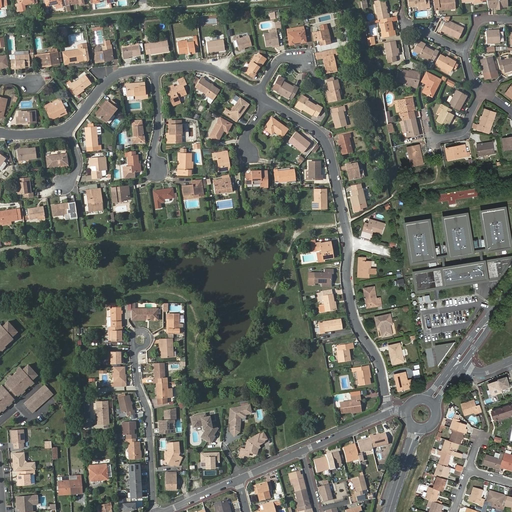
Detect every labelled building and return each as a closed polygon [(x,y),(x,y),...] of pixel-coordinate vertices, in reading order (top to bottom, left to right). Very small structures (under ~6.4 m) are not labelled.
[(382,19),(390,18),(389,14),(388,14),(384,0),(382,0),(375,2),(379,20),(382,19)] [(427,7),(427,8),(430,8),(429,1),(426,1),(425,0),(409,0),(410,7),(416,7),(415,5),(419,5),(419,6),(419,8),(427,7)] [(452,8),(452,10),(456,9),(454,0),(434,0),(435,9),(439,9),(452,8)] [(486,0),(489,8),(496,7),(502,6),(502,7),(507,6),(506,0),(486,0)] [(393,21),(393,18),(390,18),(382,19),(383,23),(381,24),(383,37),(396,35),(395,30),(393,30),(391,22),(393,21)] [(444,23),(441,30),(445,31),(445,33),(453,36),(454,34),(460,37),(464,28),(449,22),(449,24),(448,25),(444,23)] [(287,29),(289,45),(295,44),(294,42),(301,41),(301,43),(306,42),(304,30),(304,26),(287,29)] [(321,45),(331,43),(327,29),(312,32),(314,40),(319,39),(321,45)] [(486,31),(487,43),(500,42),(500,30),(486,31)] [(264,34),(266,46),(279,44),(277,32),(264,34)] [(189,52),(189,54),(195,53),(195,48),(198,47),(196,35),(193,36),(193,39),(187,40),(178,42),(179,54),(186,53),(189,52)] [(236,40),(239,50),(245,48),(244,47),(252,45),(249,36),(240,38),(239,35),(233,37),(234,40),(236,40)] [(207,42),(209,52),(225,50),(223,39),(207,42)] [(149,43),(151,54),(169,51),(167,40),(149,43)] [(397,48),(396,41),(386,43),(389,58),(390,63),(395,62),(397,61),(396,56),(398,56),(398,53),(397,48)] [(414,50),(420,54),(419,56),(430,61),(431,59),(434,61),(439,52),(435,50),(434,52),(424,46),(425,45),(419,41),(414,50)] [(67,52),(69,62),(88,59),(86,49),(86,44),(78,45),(78,50),(67,52)] [(122,47),(124,59),(129,58),(129,56),(140,55),(138,44),(122,47)] [(104,60),(113,58),(111,45),(103,47),(104,51),(95,52),(97,62),(104,61),(104,60)] [(333,56),(332,49),(322,51),(323,58),(327,73),(337,70),(333,56)] [(322,51),(315,53),(317,59),(323,58),(322,51)] [(37,55),(39,65),(43,65),(43,66),(49,65),(48,64),(59,62),(57,52),(37,55)] [(255,56),(246,68),(244,72),(252,77),(258,68),(259,69),(264,62),(263,61),(265,58),(259,53),(256,57),(255,56)] [(33,55),(29,55),(15,56),(15,55),(10,55),(11,59),(8,60),(9,68),(11,68),(11,69),(16,68),(16,67),(25,67),(30,66),(30,60),(33,60),(33,55)] [(447,59),(441,55),(436,64),(451,72),(456,63),(452,61),(453,60),(448,57),(447,59)] [(501,57),(498,58),(501,69),(504,69),(504,71),(511,69),(511,58),(502,61),(501,57)] [(481,60),(484,75),(496,72),(493,58),(481,60)] [(418,89),(422,73),(416,72),(416,73),(410,72),(402,70),(401,73),(398,73),(397,78),(400,79),(400,82),(407,84),(413,85),(413,87),(413,88),(418,89)] [(429,83),(428,84),(424,92),(432,96),(436,87),(437,88),(441,80),(427,73),(424,80),(429,83)] [(67,84),(75,94),(83,88),(91,83),(85,75),(72,84),(71,82),(67,84)] [(195,86),(206,94),(213,100),(220,90),(201,77),(195,86)] [(333,77),(326,79),(329,91),(332,102),(341,99),(338,89),(340,89),(338,79),(334,80),(333,77)] [(166,88),(173,105),(180,102),(178,97),(186,94),(182,85),(186,83),(184,78),(178,80),(179,85),(174,87),(174,85),(166,88)] [(454,87),(457,83),(448,79),(446,83),(454,87)] [(283,81),(277,92),(288,98),(290,96),(293,98),(299,88),(294,85),(293,87),(283,81)] [(135,85),(127,86),(128,95),(136,95),(137,98),(147,97),(147,94),(145,94),(144,82),(135,83),(135,85)] [(458,91),(450,106),(458,110),(461,105),(462,105),(467,96),(458,91)] [(244,108),(247,103),(236,95),(233,99),(238,102),(231,112),(226,109),(224,112),(236,121),(245,109),(244,108)] [(302,95),(297,104),(303,108),(302,109),(312,115),(313,114),(317,117),(321,109),(307,100),(308,99),(302,95)] [(399,101),(401,112),(415,109),(412,98),(399,101)] [(64,107),(63,104),(61,99),(52,103),(51,103),(45,105),(51,119),(59,116),(59,115),(66,111),(64,107)] [(103,109),(98,115),(106,122),(119,106),(112,100),(109,103),(107,102),(102,108),(103,109)] [(333,114),(336,127),(347,125),(343,111),(345,110),(344,106),(332,109),(334,113),(333,114)] [(446,106),(437,121),(447,127),(454,115),(450,113),(452,109),(446,106)] [(487,128),(492,129),(497,113),(487,109),(481,126),(480,125),(479,129),(486,132),(487,128)] [(26,122),(36,121),(35,111),(18,112),(19,117),(16,117),(16,124),(26,123),(26,122)] [(402,118),(403,121),(406,120),(415,118),(414,111),(407,113),(408,117),(402,118)] [(220,118),(210,137),(218,141),(224,130),(227,132),(232,124),(220,118)] [(272,118),(264,128),(272,134),(274,131),(282,137),(288,129),(272,118)] [(419,135),(415,118),(406,120),(409,131),(410,137),(419,135)] [(139,141),(145,140),(144,137),(143,125),(141,125),(141,121),(132,121),(134,137),(133,138),(133,143),(139,143),(139,141)] [(170,125),(170,133),(170,142),(182,142),(181,121),(172,121),(172,125),(170,125)] [(94,127),(88,128),(86,128),(88,150),(101,149),(101,145),(98,146),(96,127),(94,127)] [(289,141),(303,152),(310,144),(296,132),(289,141)] [(339,140),(342,154),(353,152),(349,137),(351,137),(350,133),(338,136),(339,139),(339,140)] [(484,145),(483,143),(478,144),(480,156),(497,154),(495,143),(484,145)] [(448,149),(450,160),(468,156),(466,145),(448,149)] [(411,153),(414,167),(424,165),(421,151),(422,150),(421,146),(409,149),(410,153),(411,153)] [(17,150),(18,160),(37,158),(35,148),(28,149),(28,148),(17,150)] [(139,171),(138,164),(137,155),(136,155),(135,151),(127,152),(129,166),(123,167),(125,178),(135,177),(134,172),(139,171)] [(217,156),(218,159),(219,171),(228,170),(227,163),(229,163),(228,154),(224,155),(223,152),(213,153),(213,157),(217,156)] [(192,154),(181,153),(180,170),(178,169),(178,170),(177,174),(187,175),(188,170),(191,170),(191,162),(192,154)] [(47,156),(48,167),(67,164),(66,154),(47,156)] [(296,159),(301,164),(305,159),(299,155),(296,159)] [(91,166),(93,166),(96,166),(97,171),(94,171),(92,171),(93,179),(103,178),(103,175),(105,175),(106,174),(106,170),(107,170),(105,157),(90,158),(91,166)] [(356,163),(360,178),(365,177),(361,161),(356,163)] [(309,162),(310,179),(323,179),(323,175),(321,175),(321,162),(309,162)] [(349,169),(352,180),(360,178),(356,163),(346,165),(348,170),(349,169)] [(274,170),(275,180),(279,180),(279,182),(295,180),(294,169),(278,171),(278,169),(274,170)] [(246,174),(246,184),(260,183),(260,187),(267,187),(266,171),(260,171),(260,170),(252,171),(252,173),(246,174)] [(17,188),(18,194),(24,193),(25,196),(33,196),(33,193),(31,193),(29,178),(18,179),(19,188),(17,188)] [(222,182),(214,183),(215,193),(232,191),(230,178),(222,179),(222,182)] [(183,186),(184,195),(194,194),(194,196),(203,195),(201,180),(192,181),(192,185),(183,186)] [(126,190),(129,190),(128,186),(123,186),(123,190),(111,192),(113,202),(118,202),(117,199),(122,199),(127,198),(126,190)] [(154,191),(155,203),(164,202),(164,199),(177,197),(176,193),(173,193),(173,188),(154,191)] [(354,198),(352,198),(355,212),(359,211),(360,209),(360,208),(367,206),(362,188),(352,190),(353,196),(354,198)] [(87,190),(88,199),(90,198),(91,206),(89,206),(89,211),(94,211),(102,210),(100,189),(87,190)] [(315,190),(315,202),(313,202),(313,208),(327,208),(327,189),(315,190)] [(52,206),(53,215),(73,213),(72,203),(52,206)] [(37,218),(45,217),(43,206),(28,208),(30,219),(37,218)] [(511,243),(506,208),(483,212),(489,247),(490,250),(489,251),(511,247),(511,243)] [(0,222),(17,220),(21,219),(20,214),(16,214),(16,209),(0,210),(0,222)] [(468,214),(445,218),(451,253),(451,256),(451,257),(475,253),(474,252),(474,250),(468,214)] [(368,229),(374,231),(383,234),(386,224),(371,219),(369,224),(366,223),(364,231),(367,232),(368,229)] [(430,220),(407,224),(413,263),(436,259),(436,258),(436,256),(430,220)] [(330,248),(331,248),(330,242),(320,243),(316,243),(317,250),(321,249),(323,259),(331,258),(330,248)] [(489,247),(474,250),(474,252),(481,251),(483,262),(484,262),(483,251),(490,250),(489,247)] [(451,253),(436,256),(436,258),(442,257),(444,268),(446,268),(445,257),(451,256),(451,253)] [(370,270),(370,261),(367,261),(367,257),(360,257),(359,277),(370,278),(370,270)] [(444,268),(415,273),(418,291),(499,278),(511,259),(511,257),(484,262),(483,262),(446,268),(444,268)] [(322,282),(331,282),(331,273),(333,273),(333,269),(325,269),(325,273),(309,273),(308,285),(315,285),(315,283),(322,283),(322,282)] [(365,289),(367,298),(368,299),(369,306),(378,304),(378,306),(382,305),(381,298),(377,299),(375,287),(365,289)] [(335,309),(334,302),(333,294),(323,296),(324,304),(320,305),(321,312),(335,309)] [(368,299),(367,298),(368,307),(378,306),(378,304),(369,306),(368,299)] [(135,309),(135,303),(131,303),(132,319),(146,320),(148,318),(157,318),(157,309),(135,309)] [(121,326),(121,307),(111,307),(111,327),(121,326)] [(168,314),(168,329),(169,332),(179,332),(179,313),(168,314)] [(376,317),(378,327),(381,327),(384,336),(393,334),(391,324),(393,324),(391,314),(376,317)] [(319,324),(320,333),(325,332),(325,331),(343,328),(341,319),(323,322),(323,323),(319,324)] [(0,349),(13,338),(11,336),(17,331),(8,321),(2,326),(1,324),(0,325),(0,349)] [(111,327),(108,327),(108,330),(111,330),(111,340),(121,340),(121,330),(122,330),(123,326),(121,326),(111,327)] [(173,356),(173,338),(160,339),(160,343),(161,343),(162,353),(162,357),(173,356)] [(439,366),(456,342),(436,345),(439,366)] [(337,350),(339,362),(351,360),(349,349),(354,348),(353,343),(338,345),(338,350),(337,350)] [(390,346),(394,364),(405,362),(401,343),(390,346)] [(110,351),(110,363),(124,363),(124,359),(121,359),(120,351),(110,351)] [(165,382),(164,363),(155,363),(155,378),(154,378),(154,383),(157,383),(165,382)] [(0,410),(13,399),(12,397),(15,395),(16,396),(32,382),(31,380),(36,375),(27,365),(22,370),(20,368),(4,382),(6,384),(3,387),(1,385),(0,386),(0,410)] [(125,366),(114,367),(114,382),(119,382),(119,386),(127,386),(127,381),(125,381),(125,366)] [(365,369),(365,366),(352,368),(353,372),(357,371),(359,385),(370,384),(369,377),(368,369),(365,369)] [(410,386),(408,380),(406,372),(395,374),(399,392),(410,389),(410,386)] [(499,381),(489,384),(493,396),(503,392),(502,390),(511,387),(508,377),(499,380),(499,381)] [(168,388),(168,382),(165,382),(157,383),(157,398),(168,397),(168,388)] [(44,385),(40,389),(48,398),(53,394),(44,385)] [(40,389),(23,403),(32,413),(48,398),(40,389)] [(80,394),(82,419),(90,418),(88,393),(80,394)] [(126,411),(128,415),(135,414),(134,409),(132,410),(129,395),(118,397),(122,413),(126,411)] [(351,411),(361,410),(359,399),(360,399),(360,395),(351,397),(352,401),(340,402),(342,413),(351,411)] [(108,400),(96,401),(97,425),(110,424),(108,400)] [(475,414),(483,412),(481,405),(477,406),(475,400),(462,404),(465,415),(475,412),(475,414)] [(250,404),(231,408),(230,419),(231,419),(231,422),(231,430),(235,435),(240,431),(240,429),(237,426),(237,423),(240,423),(241,417),(246,416),(245,414),(252,412),(250,404)] [(511,404),(492,411),(496,421),(511,415),(511,404)] [(161,424),(159,424),(160,433),(171,432),(171,429),(174,428),(174,420),(176,420),(175,409),(165,411),(165,420),(161,421),(161,424)] [(206,413),(192,415),(194,425),(203,424),(204,425),(207,427),(202,435),(211,442),(215,435),(214,434),(216,430),(214,429),(216,426),(212,423),(210,415),(207,416),(206,413)] [(464,433),(466,433),(468,429),(466,428),(467,425),(457,421),(458,419),(459,419),(460,416),(455,414),(451,428),(454,429),(464,433)] [(127,434),(127,438),(135,438),(136,438),(136,434),(134,434),(134,428),(136,428),(135,421),(123,422),(123,434),(127,434)] [(25,448),(23,429),(11,430),(12,443),(13,443),(14,449),(25,448)] [(459,444),(461,445),(464,433),(454,429),(453,431),(450,441),(459,444)] [(260,433),(248,440),(246,449),(242,448),(240,457),(244,458),(246,451),(255,453),(256,446),(259,445),(265,441),(265,440),(261,434),(260,433)] [(373,434),(369,435),(370,439),(372,448),(388,444),(385,433),(373,436),(373,434)] [(135,438),(127,438),(127,442),(128,442),(129,449),(127,450),(129,452),(129,458),(141,457),(141,451),(140,450),(139,441),(135,441),(135,438)] [(361,452),(373,449),(372,448),(370,439),(358,442),(361,452)] [(442,451),(443,452),(452,454),(461,458),(462,454),(457,452),(455,451),(456,448),(458,448),(459,444),(450,441),(446,439),(442,451)] [(179,441),(166,442),(167,451),(164,450),(165,460),(168,465),(174,467),(175,466),(179,467),(183,458),(179,455),(180,453),(179,441)] [(358,454),(355,445),(343,448),(347,462),(359,459),(358,454)] [(442,456),(439,464),(448,466),(452,454),(443,452),(442,451),(438,450),(437,454),(442,456)] [(219,452),(202,453),(202,465),(215,465),(215,461),(220,461),(219,452)] [(325,455),(326,457),(329,470),(341,466),(338,452),(325,455)] [(17,467),(17,471),(35,470),(34,462),(27,463),(24,460),(24,453),(13,453),(14,467),(17,467)] [(483,464),(500,469),(501,467),(504,454),(501,453),(499,459),(486,455),(483,464)] [(511,454),(505,453),(504,454),(501,467),(511,470),(511,454)] [(329,470),(326,457),(314,461),(317,473),(329,470)] [(129,463),(130,472),(141,471),(140,463),(129,463)] [(99,477),(107,477),(107,476),(111,476),(111,465),(107,465),(107,464),(90,466),(91,480),(99,479),(99,477)] [(439,464),(435,475),(438,476),(447,479),(451,468),(448,466),(439,464)] [(130,472),(130,480),(141,480),(141,471),(130,472)] [(293,485),(295,492),(306,489),(302,475),(301,475),(299,471),(289,474),(290,478),(292,478),(293,485)] [(30,484),(29,474),(17,475),(18,485),(30,484)] [(166,474),(166,489),(176,489),(176,474),(166,474)] [(77,476),(77,480),(70,480),(70,493),(81,493),(80,476),(77,476)] [(353,478),(355,487),(357,492),(355,493),(356,497),(363,495),(362,491),(366,490),(367,490),(363,476),(353,478)] [(440,490),(444,492),(448,480),(447,479),(438,476),(434,488),(440,490)] [(59,494),(70,493),(70,480),(59,481),(59,494)] [(130,480),(131,489),(142,488),(141,480),(130,480)] [(256,486),(257,493),(259,501),(269,498),(268,491),(271,490),(269,481),(266,482),(266,483),(256,486)] [(332,499),(328,485),(319,487),(323,502),(332,499)] [(430,487),(426,499),(429,500),(433,501),(435,502),(438,495),(440,490),(434,488),(430,487)] [(131,489),(131,497),(142,496),(142,488),(131,489)] [(483,507),(485,500),(482,498),(484,491),(475,488),(472,496),(470,502),(479,505),(479,506),(483,507)] [(306,489),(295,492),(297,499),(299,508),(300,511),(311,509),(306,489)] [(493,503),(505,507),(505,506),(508,497),(491,491),(488,502),(493,503)] [(19,508),(19,511),(30,511),(29,504),(32,504),(38,504),(37,495),(16,497),(17,508),(19,508)] [(214,504),(216,511),(230,511),(229,505),(228,506),(226,501),(214,504)] [(266,511),(274,511),(273,506),(280,504),(279,501),(263,505),(264,510),(266,510),(266,511)] [(441,511),(442,511),(444,505),(436,502),(435,502),(433,501),(429,511),(441,511)] [(100,511),(112,511),(110,506),(111,506),(110,502),(99,505),(100,511)] [(124,503),(124,510),(130,510),(136,508),(136,502),(124,503)]
